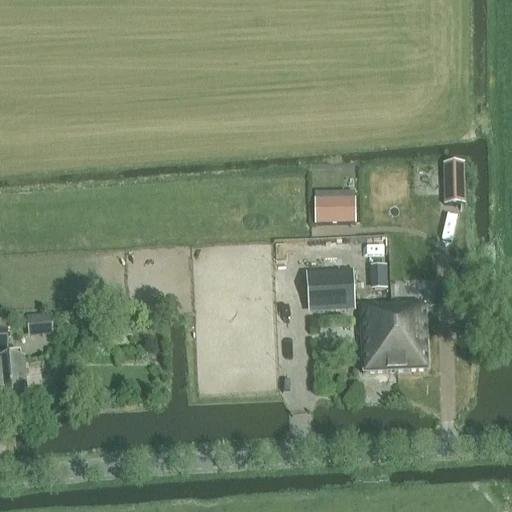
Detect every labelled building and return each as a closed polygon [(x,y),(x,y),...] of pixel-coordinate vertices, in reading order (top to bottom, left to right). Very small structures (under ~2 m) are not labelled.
[(464,166),(444,166),(445,206),(465,206),(464,166)] [(356,195),(316,195),(316,220),(356,221),(356,195)] [(411,216),(411,203),(365,204),(365,217),(411,216)] [(417,240),(395,238),(395,253),(416,254),(417,240)] [(309,309),(356,307),(354,274),(307,277),(309,309)] [(387,291),(387,283),(374,283),(375,291),(387,291)] [(393,306),(362,307),(364,375),(395,375),(429,374),(427,308),(408,308),(407,306),(393,306)] [(52,317),(27,319),(29,336),(53,334),(52,317)] [(7,356),(7,323),(0,323),(0,414),(29,413),(25,362),(21,362),(20,354),(7,356)]
